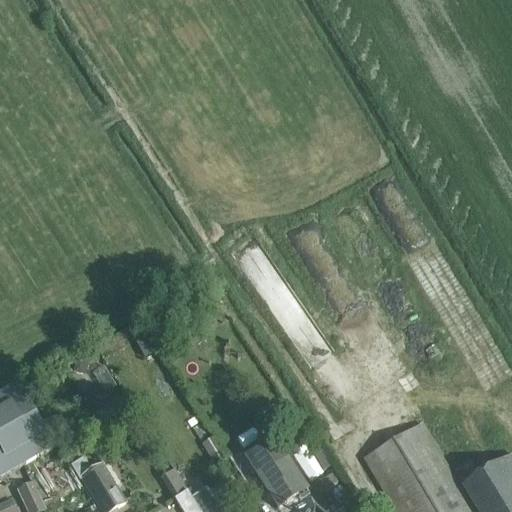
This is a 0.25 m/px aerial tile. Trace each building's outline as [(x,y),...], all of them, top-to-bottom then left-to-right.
[(180,372),(175,376),(182,386),(188,382),(180,372)] [(0,481),(52,453),(18,390),(0,399),(0,481)] [(366,460),(396,511),(473,511),(423,426),(366,460)] [(203,446),(218,466),(229,458),(215,438),(203,446)] [(245,458),(279,511),(310,492),(276,438),(245,458)] [(69,458),(76,473),(87,467),(79,453),(69,458)] [(511,511),(511,459),(464,490),(477,511),(511,511)] [(119,487),(122,486),(109,463),(81,479),(99,511),(116,511),(129,505),(119,487)] [(18,491),(27,511),(46,511),(48,511),(35,483),(18,491)] [(221,511),(208,490),(193,500),(200,511),(221,511)] [(189,493),(176,501),(183,511),(200,511),(193,500),(189,493)]
